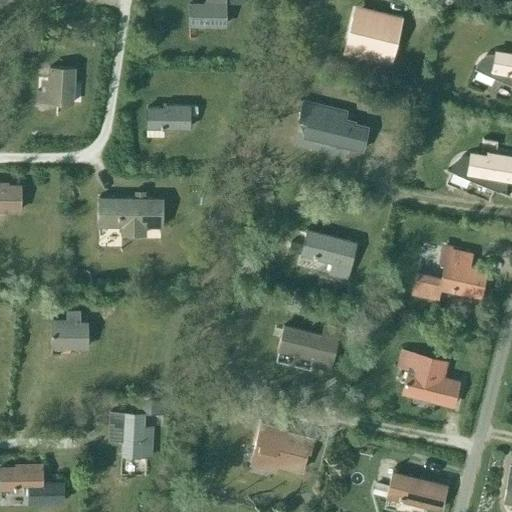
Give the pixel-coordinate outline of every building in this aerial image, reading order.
[(243,0),(204,0),(204,4),(188,4),(188,23),(224,24),(224,3),(239,4),(239,3),(244,3),(243,0)] [(358,10),(357,15),(353,14),(344,52),(389,63),(400,18),(380,13),(379,16),(358,10)] [(511,50),(511,53),(495,50),(494,55),(492,55),(490,55),(486,56),(485,57),(483,58),(481,59),(479,62),(478,63),(477,65),(477,66),(476,68),(471,66),(471,67),(511,85),(511,50)] [(73,81),(73,68),(49,66),(48,83),(46,83),(46,90),(37,90),(36,101),(72,103),(72,101),(68,101),(69,81),(73,81)] [(303,99),(298,118),(312,122),(308,137),(326,141),(361,150),(367,126),(350,122),(350,120),(344,118),(346,110),(303,99)] [(188,127),(188,104),(168,104),(168,107),(146,107),(146,127),(188,127)] [(511,170),(511,156),(486,152),(485,155),(470,152),(469,157),(466,157),(463,157),(461,158),(459,159),(457,160),(456,161),(454,163),(453,165),(452,168),(451,170),(446,168),(446,170),(508,195),(508,194),(504,192),(506,179),(510,180),(511,170)] [(0,209),(20,209),(20,184),(2,185),(2,182),(0,182),(0,209)] [(97,197),(97,225),(120,225),(120,233),(140,233),(140,225),(140,224),(160,224),(160,197),(143,197),(133,197),(97,197)] [(211,209),(208,221),(221,224),(224,211),(211,209)] [(306,229),(302,244),(290,240),(288,250),(300,253),(329,261),(326,273),(345,278),(355,242),(306,229)] [(436,259),(444,261),(440,278),(416,272),(411,292),(437,297),(439,286),(478,295),(484,270),(469,267),(472,252),(451,247),(452,245),(440,242),(436,259)] [(80,322),(80,310),(65,311),(64,319),(51,319),(51,346),(86,346),(86,322),(80,322)] [(324,324),(321,334),(283,325),(277,349),(312,357),(310,363),(329,368),(339,328),(324,324)] [(448,359),(400,347),(395,365),(406,368),(400,394),(453,407),(459,379),(444,375),(448,359)] [(148,400),(147,415),(161,416),(162,416),(163,401),(160,401),(148,400)] [(142,414),(109,412),(108,440),(121,440),(120,455),(150,457),(151,427),(142,427),(142,414)] [(308,451),(312,437),(285,431),(286,428),(259,422),(251,456),(275,461),(273,469),(274,470),(275,464),(301,470),(306,450),(308,451)] [(41,482),(40,464),(14,464),(14,467),(0,467),(0,487),(21,487),(21,492),(28,492),(28,501),(62,501),(62,482),(41,482)] [(511,465),(510,465),(503,501),(511,503),(511,465)] [(391,472),(386,495),(400,499),(401,494),(417,498),(416,503),(439,508),(445,485),(391,472)] [(374,481),(371,492),(385,495),(388,485),(374,481)]
